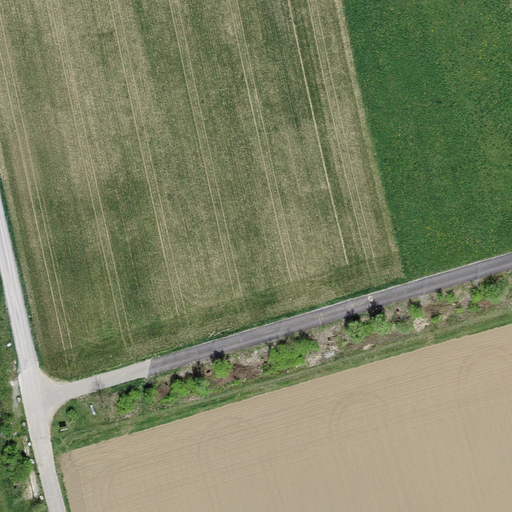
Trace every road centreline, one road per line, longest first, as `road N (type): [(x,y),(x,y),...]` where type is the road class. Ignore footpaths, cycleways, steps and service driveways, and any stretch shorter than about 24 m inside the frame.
road 1 (track): [(511,259),(310,326),(35,400)]
road 2 (unclassified): [(16,300),(58,511)]
